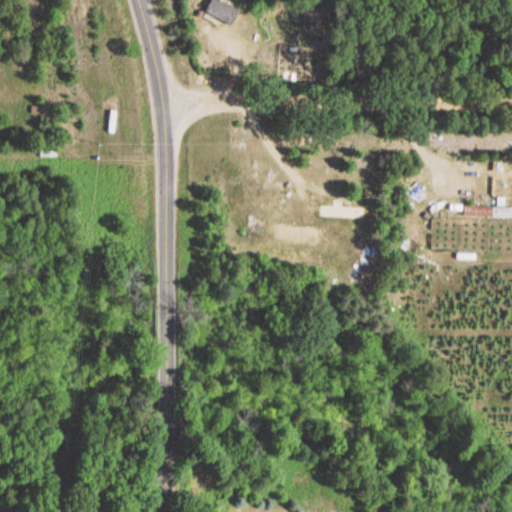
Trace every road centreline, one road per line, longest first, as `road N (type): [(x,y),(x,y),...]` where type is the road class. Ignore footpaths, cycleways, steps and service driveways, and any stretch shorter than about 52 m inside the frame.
road 1 (tertiary): [(160,511),(168,103),(141,0)]
road 2 (residential): [(168,103),(511,105)]
